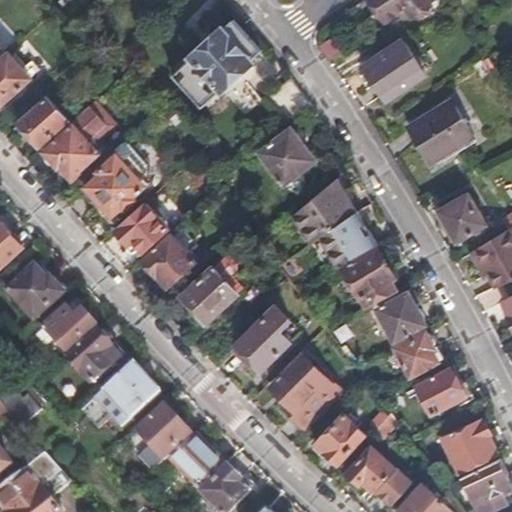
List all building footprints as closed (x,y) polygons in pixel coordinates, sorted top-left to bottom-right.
[(372,0),(385,19),(406,5),(413,15),(435,0),(372,0)] [(180,70),(174,76),(204,109),(253,64),(251,62),(262,52),(234,20),(192,60),(189,56),(183,58),(178,62),(178,67),(180,70)] [(400,41),(364,65),(388,99),(423,75),(400,41)] [(0,97),(4,102),(31,77),(11,55),(0,64),(0,97)] [(312,103),(290,78),(269,95),(290,120),(312,103)] [(49,99),(21,123),(40,143),(67,119),(49,99)] [(451,99),(409,127),(430,161),(473,134),(451,99)] [(93,146),(97,143),(117,124),(108,113),(96,101),(43,148),(48,154),(47,158),(50,162),(54,164),(58,164),(71,179),(100,154),(93,146)] [(293,127),(264,150),(289,181),(317,158),(308,146),(310,143),(310,139),(309,136),(308,133),(305,131),(302,129),(299,129),(296,131),(293,127)] [(88,188),(84,191),(93,201),(98,201),(111,216),(123,206),(126,209),(137,199),(132,192),(150,175),(151,169),(151,162),(129,137),(107,158),(110,161),(99,170),(101,173),(87,186),(88,188)] [(344,173),(337,178),(350,199),(357,194),(344,173)] [(313,239),(327,229),(329,233),(359,214),(350,199),(337,178),(294,212),(297,216),(289,222),(301,239),(308,233),(313,239)] [(469,193),(442,209),(448,218),(446,220),(458,240),(486,224),(469,193)] [(147,203),(118,230),(119,232),(118,236),(125,243),(129,242),(130,243),(134,239),(145,251),(170,228),(147,203)] [(359,214),(329,233),(323,237),(339,266),(378,243),(366,222),(360,212),(359,214)] [(511,212),(499,221),(505,230),(511,225),(511,212)] [(1,220),(0,220),(0,269),(25,246),(23,244),(26,241),(16,230),(13,233),(1,220)] [(178,227),(144,259),(146,260),(145,265),(151,273),(156,272),(161,268),(173,281),(197,259),(181,242),(186,237),(178,227)] [(511,243),(505,230),(471,252),(479,268),(483,266),(494,286),(501,283),(511,277),(511,243)] [(379,246),(345,266),(369,307),(399,290),(391,277),(395,275),(387,261),(391,258),(384,245),(380,248),(379,246)] [(208,321),(239,292),(246,285),(234,273),(240,267),(240,260),(235,254),(228,254),(215,266),(184,295),(185,297),(183,299),(194,311),(197,309),(208,321)] [(37,265),(12,289),(40,318),(68,292),(64,288),(67,286),(54,272),(51,274),(48,272),(46,274),(37,265)] [(511,277),(501,283),(508,296),(505,297),(511,311),(511,312),(510,313),(511,316),(509,320),(511,326),(511,277)] [(408,291),(379,307),(394,337),(424,321),(422,318),(423,315),(423,313),(422,310),(420,309),(417,308),(408,291)] [(235,350),(247,362),(257,372),(262,367),(264,369),(297,335),(285,324),(292,317),(278,302),(237,344),(239,346),(235,350)] [(79,315),(71,306),(48,327),(39,334),(49,346),(58,338),(70,350),(99,321),(87,308),(79,315)] [(102,330),(73,358),(96,381),(122,356),(114,347),(116,345),(111,340),(112,335),(109,331),(104,333),(102,330)] [(427,330),(397,345),(412,372),(439,358),(433,347),(436,346),(434,342),(434,340),(434,337),(431,335),(429,333),(427,330)] [(275,386),(287,398),(281,404),(290,413),(305,428),(343,387),(329,373),(325,376),(304,355),(275,386)] [(136,362),(84,411),(101,428),(114,415),(125,426),(163,390),(136,362)] [(419,382),(428,401),(419,404),(424,414),(432,409),(432,410),(464,396),(459,384),(463,378),(459,370),(452,370),(450,366),(419,382)] [(29,393),(42,409),(49,403),(31,384),(25,377),(14,386),(20,393),(26,389),(29,393)] [(0,472),(13,462),(0,446),(0,415),(7,409),(21,426),(42,409),(29,393),(24,397),(20,393),(14,386),(0,397),(0,472)] [(168,404),(141,430),(153,442),(141,454),(155,468),(168,457),(194,432),(168,404)] [(369,416),(377,423),(387,412),(378,404),(369,416)] [(396,417),(389,409),(387,412),(377,423),(372,430),(380,436),(396,417)] [(344,413),(315,446),(326,455),(326,459),(332,464),(335,463),(336,464),(365,430),(344,413)] [(477,419),(443,436),(459,468),(493,453),(485,436),(489,433),(483,420),(478,423),(477,419)] [(198,432),(172,456),(200,486),(227,462),(198,432)] [(394,504),(413,483),(370,444),(347,471),(349,473),(349,479),(355,483),(361,483),(365,478),(394,504)] [(47,451),(0,487),(0,496),(9,509),(5,511),(66,511),(52,495),(73,479),(47,451)] [(511,483),(500,458),(464,476),(481,511),(487,511),(508,502),(503,492),(511,488),(511,483)] [(230,465),(205,491),(225,511),(231,511),(254,489),(242,477),(242,472),(236,467),(233,468),(230,465)] [(452,511),(423,486),(401,511),(452,511)]
